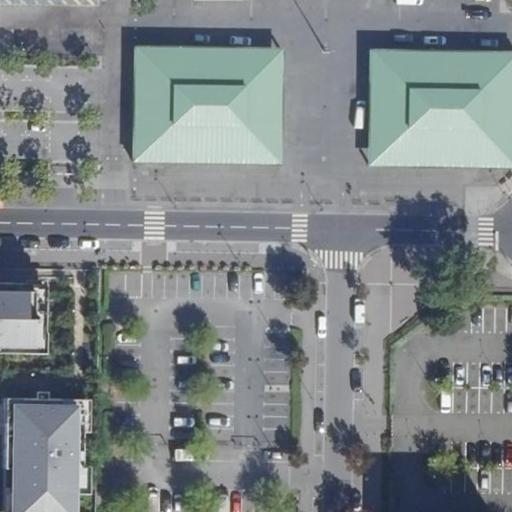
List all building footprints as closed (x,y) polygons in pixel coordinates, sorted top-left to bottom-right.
[(255,50),(134,49),(132,161),(254,164),(254,153),(270,139),(280,138),(280,75),(271,76),(255,61),(255,50)] [(281,50),(255,50),(255,61),(271,76),(280,75),(281,50)] [(393,62),(393,52),(368,51),(368,77),(377,77),(393,62)] [(511,166),(511,53),(393,52),(393,62),(377,77),(368,77),(367,141),(377,140),(391,155),(391,165),(511,166)] [(279,164),(280,138),(270,139),(254,153),(254,164),(279,164)] [(377,140),(367,141),(367,164),(391,165),(391,155),(377,140)] [(20,324),(21,282),(2,282),(2,274),(0,274),(0,343),(0,344),(0,336),(12,337),(12,323),(20,324)] [(0,336),(0,344),(19,344),(20,324),(12,323),(12,337),(0,336)] [(49,511),(50,484),(58,484),(59,404),(52,404),(52,397),(38,397),(38,390),(0,389),(0,511),(35,511),(49,511)] [(52,404),(59,404),(60,391),(38,390),(38,397),(52,397),(52,404)]
